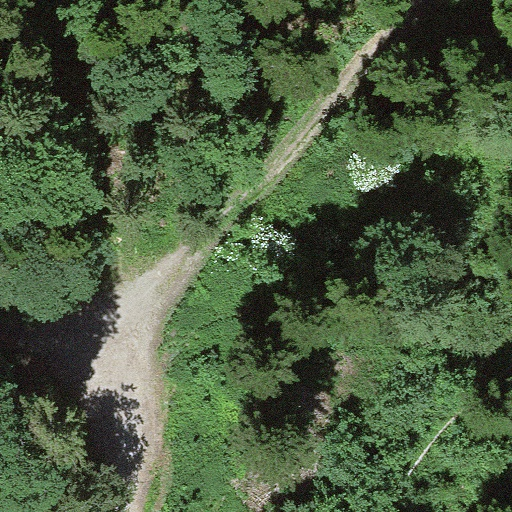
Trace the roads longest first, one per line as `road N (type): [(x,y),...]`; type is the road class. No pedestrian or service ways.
road 1 (track): [(426,0),(275,172),(0,410)]
road 2 (track): [(125,511),(124,398),(52,314),(0,300)]
